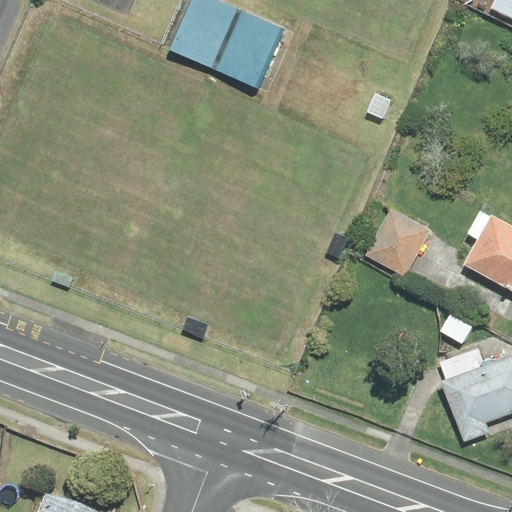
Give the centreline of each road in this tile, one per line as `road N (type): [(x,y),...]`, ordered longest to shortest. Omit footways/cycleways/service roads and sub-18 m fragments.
road 1 (secondary): [(220,437),(0,351)]
road 2 (secondary): [(422,511),(220,437)]
